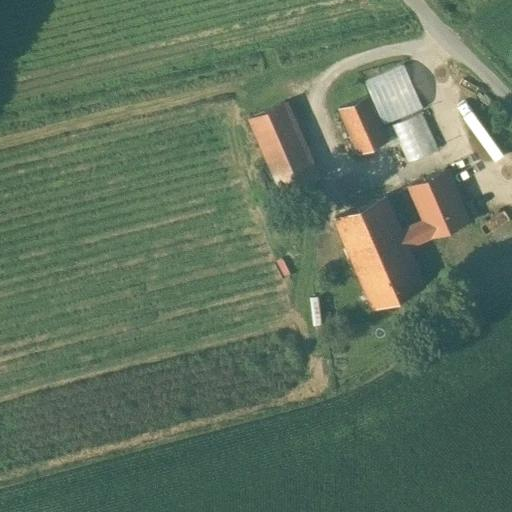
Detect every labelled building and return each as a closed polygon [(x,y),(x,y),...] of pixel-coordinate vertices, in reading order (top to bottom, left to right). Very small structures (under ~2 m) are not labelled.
[(387,139),(367,94),(339,107),(359,152),(387,139)] [(318,176),(285,100),(249,116),(282,192),(318,176)] [(446,168),(409,184),(424,219),(431,235),(431,236),(468,220),(446,168)] [(385,194),(334,216),(373,307),(424,285),(407,245),(400,229),(385,194)] [(424,219),(400,229),(407,245),(431,235),(424,219)]
